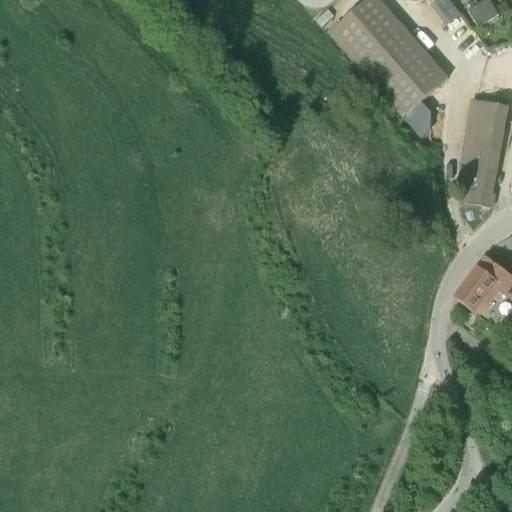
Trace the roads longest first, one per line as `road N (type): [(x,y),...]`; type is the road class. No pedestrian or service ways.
road 1 (unclassified): [(435,347),(470,459),(447,511)]
road 2 (unclassified): [(511,224),(489,233),(453,275),(435,347)]
